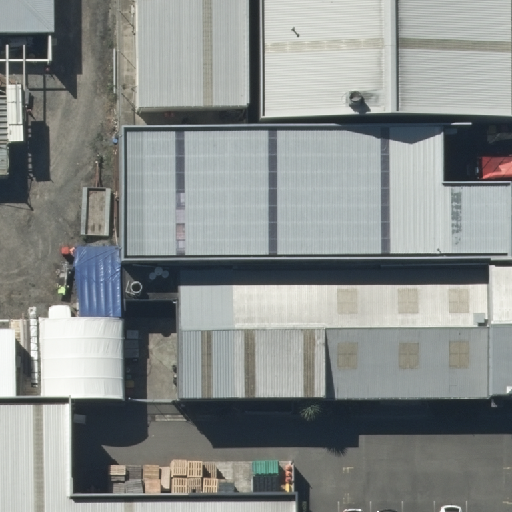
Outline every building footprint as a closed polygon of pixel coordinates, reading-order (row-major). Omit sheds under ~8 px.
[(52,0),(0,0),(0,75),(54,76),(52,0)] [(136,0),(136,127),(246,127),(245,0),(136,0)] [(438,137),(128,138),(129,289),(179,289),(506,288),(506,219),(438,219),(438,137)] [(511,413),(511,287),(506,288),(179,289),(179,415),(511,413)] [(0,511),(294,511),(295,506),(77,506),(77,405),(0,404),(0,511)]
